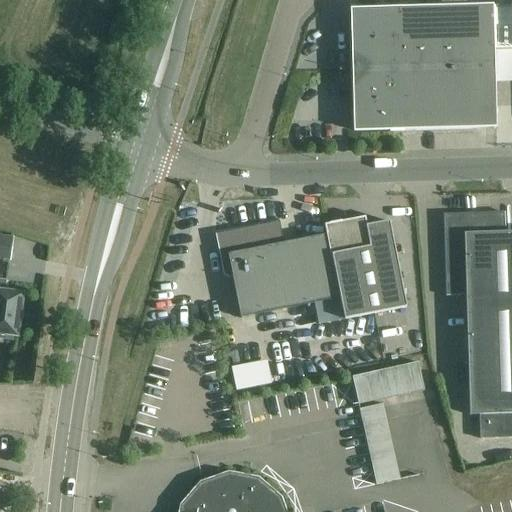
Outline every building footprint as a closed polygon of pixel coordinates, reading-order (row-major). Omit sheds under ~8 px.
[(492,7),(350,11),(352,73),(357,73),(357,75),(353,75),(352,83),(356,83),(353,112),(352,112),(353,133),(403,132),(415,131),(425,131),(435,131),(445,131),(455,130),(465,130),(475,130),(496,129),(494,84),(494,52),(494,51),(511,50),(511,7),(493,8),(493,7),(492,7)] [(504,214),(443,216),(445,297),(465,297),(469,417),(479,416),(480,440),(511,439),(511,233),(505,234),(504,214)] [(339,300),(338,300),(339,308),(341,308),(343,321),(405,309),(389,223),(366,227),(365,219),(324,227),(326,236),(339,300)] [(240,319),(338,300),(339,300),(326,236),(283,245),(278,220),(214,233),(215,238),(220,237),(225,241),(218,252),(223,276),(228,279),(232,278),(240,319)] [(12,240),(0,238),(0,258),(9,260),(12,240)] [(6,281),(0,280),(0,339),(12,341),(13,337),(17,338),(22,300),(22,296),(5,293),(6,281)] [(352,378),(358,406),(423,392),(417,364),(352,378)] [(368,418),(378,484),(405,480),(395,414),(368,418)] [(284,511),(281,499),(258,478),(228,472),(199,483),(179,506),(177,511),(284,511)]
